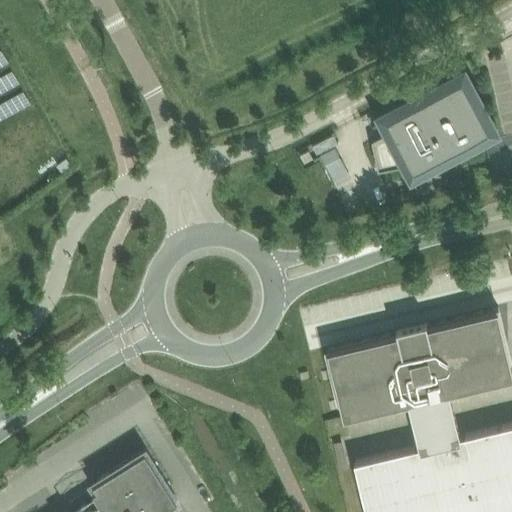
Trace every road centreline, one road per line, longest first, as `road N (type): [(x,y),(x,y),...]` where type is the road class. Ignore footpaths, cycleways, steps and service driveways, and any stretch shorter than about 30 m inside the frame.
road 1 (unclassified): [(173,175),(279,139),(511,15)]
road 2 (unclassified): [(0,352),(47,297),(87,211),(117,189),(173,175)]
road 3 (residential): [(173,175),(154,107),(98,0)]
road 4 (tertiary): [(156,300),(28,401)]
road 5 (tertiary): [(28,401),(171,331)]
road 6 (tertiary): [(171,331),(189,345),(233,347),(253,335),(272,295)]
road 7 (tertiary): [(272,295),(389,243)]
road 8 (tertiary): [(389,243),(263,260)]
road 9 (tertiary): [(511,216),(389,243)]
